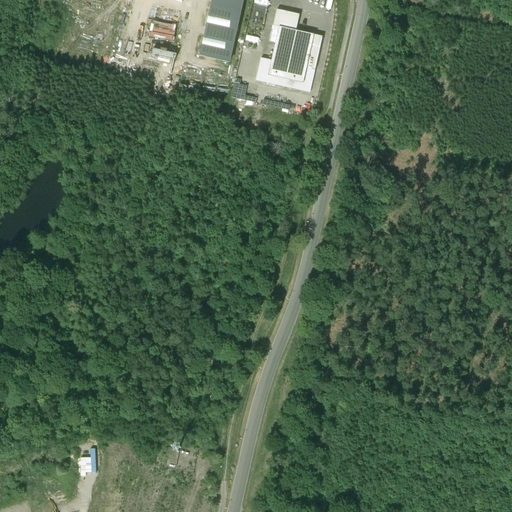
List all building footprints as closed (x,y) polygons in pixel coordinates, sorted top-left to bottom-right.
[(243,0),(211,0),(199,58),(229,65),(243,0)] [(254,0),(253,7),(267,10),(269,1),(264,0),(254,0)] [(269,42),(275,44),(279,28),(296,32),(299,16),(277,11),(273,27),(272,26),(269,42)] [(162,80),(167,81),(176,24),(151,20),(143,74),(162,77),(162,80)] [(310,93),(322,38),(296,32),(279,28),(275,44),(271,61),(261,59),(256,81),(310,93)] [(307,107),(309,96),(299,94),(297,105),(307,107)]
